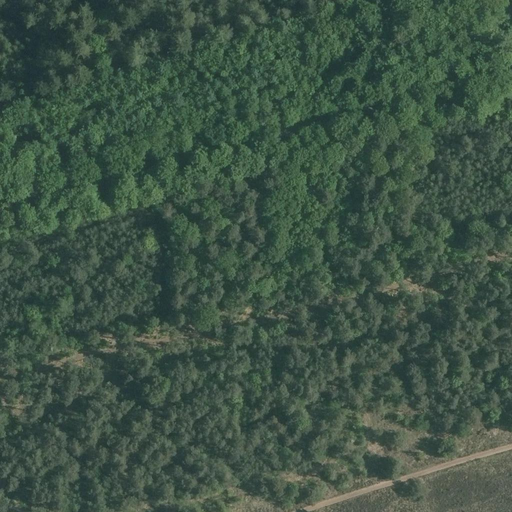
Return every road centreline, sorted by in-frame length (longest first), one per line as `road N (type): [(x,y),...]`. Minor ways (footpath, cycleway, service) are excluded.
road 1 (tertiary): [(0,205),(511,68)]
road 2 (track): [(295,511),(511,446)]
